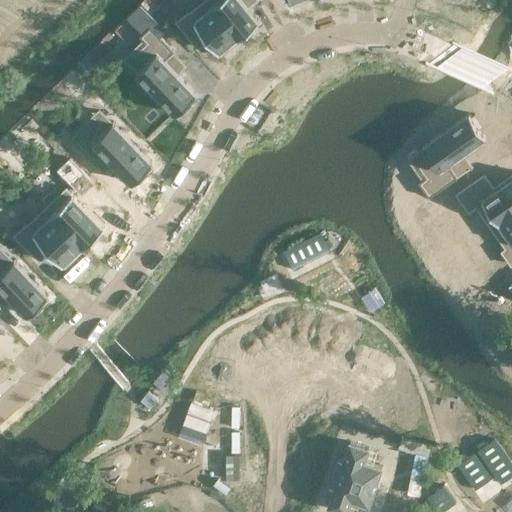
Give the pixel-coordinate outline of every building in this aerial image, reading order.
[(214,0),(211,2),(238,35),(258,19),(242,0),(214,0)] [(187,10),(175,19),(191,39),(202,31),(218,50),(221,47),(223,50),(235,40),(233,37),(237,35),(237,36),(238,35),(211,2),(211,3),(211,4),(194,18),(187,10)] [(145,41),(133,52),(144,63),(136,71),(175,112),(178,110),(181,112),(191,103),(188,100),(196,92),(164,59),(174,50),(150,25),(139,35),(145,41)] [(435,149),(422,158),(431,172),(428,174),(436,186),(458,171),(451,160),(485,136),(479,126),(482,124),(474,113),(471,115),(469,112),(428,140),(435,149)] [(80,125),(69,135),(96,163),(105,154),(132,182),(140,174),(143,176),(152,167),(150,164),(152,162),(113,120),(105,128),(94,117),(83,128),(80,125)] [(70,157),(58,168),(81,193),(93,182),(70,157)] [(506,181),(482,198),(497,221),(511,210),(511,172),(504,179),(506,181)] [(72,193),(52,212),(84,245),(104,226),(102,225),(105,223),(94,212),(92,214),(72,193)] [(511,210),(497,221),(498,222),(499,221),(511,239),(511,242),(505,248),(511,258),(511,210)] [(26,223),(14,234),(32,253),(43,242),(63,264),(66,260),(69,263),(81,251),(79,248),(82,245),(83,246),(84,245),(52,212),(51,213),(52,213),(34,231),(26,223)] [(328,249),(320,230),(282,247),(290,265),(328,249)] [(0,285),(27,314),(35,306),(38,309),(48,300),(45,297),(48,294),(14,259),(6,266),(0,259),(0,285)] [(143,396),(140,399),(150,407),(157,397),(149,391),(148,390),(143,396)] [(191,400),(183,423),(206,432),(214,409),(191,400)] [(476,450),(501,483),(511,475),(511,464),(493,438),(476,450)] [(326,507),(341,511),(347,511),(352,501),(369,507),(383,466),(366,460),(370,447),(349,440),(342,460),(338,458),(328,486),(329,486),(333,487),(326,507)] [(457,463),(475,489),(492,477),(474,451),(457,463)] [(430,502),(437,511),(441,511),(455,502),(443,484),(426,496),(428,499),(430,502)]
